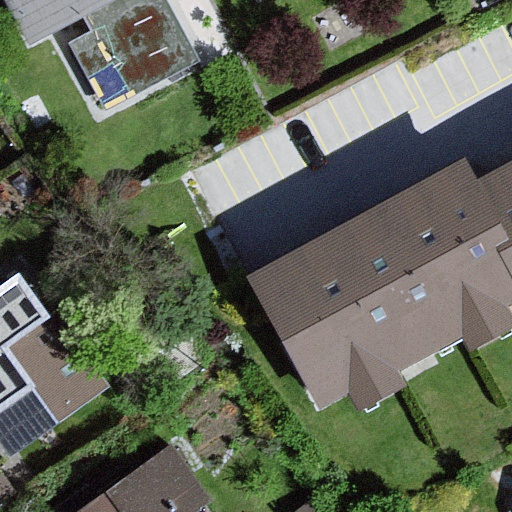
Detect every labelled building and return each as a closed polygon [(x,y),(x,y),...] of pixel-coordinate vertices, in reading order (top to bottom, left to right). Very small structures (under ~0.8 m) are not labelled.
[(174,0),(5,0),(34,54),(88,26),(92,35),(73,45),(107,112),(206,61),(174,0)] [(470,164),(250,281),(320,413),(511,311),(511,165),(480,182),(470,164)] [(24,277),(0,294),(0,434),(17,457),(107,391),(24,277)] [(173,448),(85,511),(206,511),(216,505),(173,448)] [(0,477),(0,508),(19,495),(4,475),(0,477)] [(323,511),(314,500),(298,511),(323,511)]
